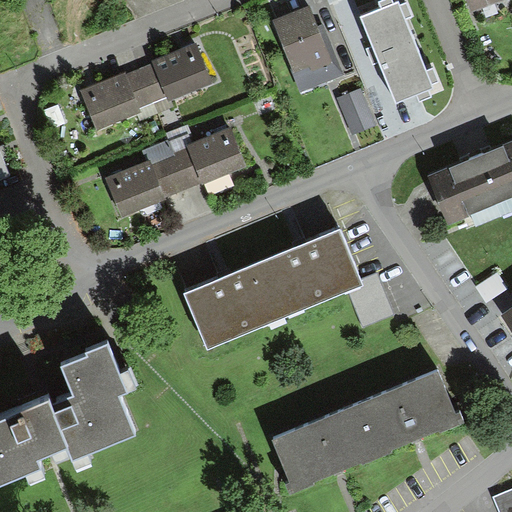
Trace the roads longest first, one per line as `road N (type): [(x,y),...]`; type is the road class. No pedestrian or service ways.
road 1 (residential): [(224,0),(33,74),(16,104),(86,272)]
road 2 (residential): [(361,163),(86,272)]
road 3 (residential): [(361,163),(372,193),(511,397)]
road 4 (residential): [(481,118),(361,163)]
road 5 (residential): [(434,0),(481,118)]
